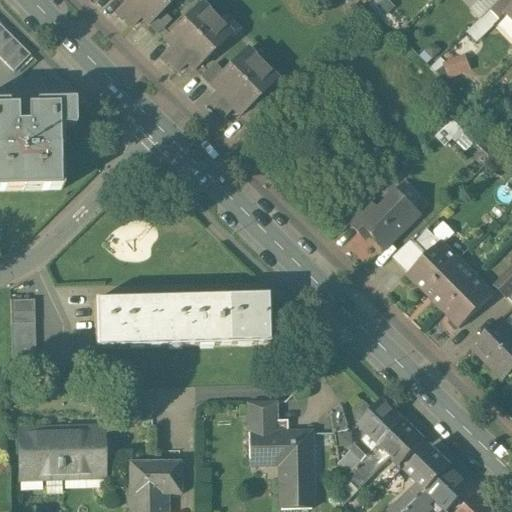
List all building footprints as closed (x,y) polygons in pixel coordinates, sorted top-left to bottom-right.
[(122,0),(125,3),(118,10),(117,11),(117,12),(115,14),(120,19),(123,17),(133,27),(134,26),(141,19),(148,27),(175,0),(122,0)] [(511,0),(501,0),(490,12),(499,21),(504,16),(504,15),(511,6),(511,0)] [(195,10),(163,42),(171,49),(164,56),(162,57),(163,58),(161,60),(166,65),(168,63),(178,73),(180,72),(186,65),(194,73),(226,41),(218,33),(223,29),(207,13),(203,18),(195,10)] [(30,57),(0,27),(0,59),(13,73),(30,57)] [(454,79),(475,69),(467,54),(446,64),(454,79)] [(241,56),(209,87),(216,95),(209,102),(209,101),(208,103),(206,105),(211,110),(213,108),(224,119),(225,118),(225,117),(232,111),(239,118),(271,86),(264,79),(268,75),(253,59),(248,63),(241,56)] [(28,120),(16,120),(16,109),(8,110),(7,105),(0,105),(0,193),(62,192),(62,166),(59,166),(59,151),(62,150),(62,129),(74,129),(73,103),(36,104),(37,109),(28,109),(28,120)] [(447,145),(464,130),(457,122),(440,137),(447,145)] [(377,213),(361,228),(363,230),(383,251),(419,216),(393,190),(393,191),(395,194),(377,213)] [(368,204),(347,225),(358,235),(363,230),(361,228),(377,213),(368,204)] [(411,240),(392,260),(400,268),(419,248),(411,240)] [(407,276),(406,277),(416,287),(418,286),(425,294),(457,262),(440,244),(427,256),(407,276)] [(419,248),(400,268),(407,276),(427,256),(419,248)] [(457,262),(425,294),(433,301),(431,303),(441,312),(474,279),(457,262)] [(511,274),(497,290),(506,299),(511,293),(511,274)] [(474,279),(441,312),(441,313),(443,311),(450,319),(448,320),(459,330),(492,297),(474,279)] [(268,297),(94,302),(94,334),(95,350),(269,345),(268,297)] [(34,301),(10,302),(11,326),(34,325),(34,301)] [(511,333),(500,322),(472,350),(473,351),(475,349),(490,364),(488,365),(489,366),(490,366),(503,379),(503,380),(504,381),(511,372),(511,333)] [(36,382),(35,325),(34,325),(11,326),(12,382),(36,382)] [(94,334),(72,334),(73,380),(96,380),(95,350),(94,334)] [(152,391),(115,392),(116,416),(153,415),(152,391)] [(274,403),(247,404),(249,460),(250,460),(251,460),(251,459),(249,459),(249,437),(248,424),(275,422),(274,403)] [(382,403),(359,426),(366,433),(379,446),(402,423),(382,403)] [(340,406),(330,414),(330,415),(333,435),(348,431),(347,426),(346,426),(341,407),(340,406)] [(275,422),(248,424),(249,437),(275,436),(275,422)] [(372,453),(345,480),(357,492),(391,459),(399,467),(423,443),(402,423),(379,446),(372,453)] [(103,430),(17,433),(19,481),(105,478),(103,430)] [(379,446),(366,433),(361,442),(372,453),(379,446)] [(352,448),(353,435),(341,434),(340,447),(352,448)] [(275,436),(249,437),(249,459),(251,459),(287,458),(288,490),(281,490),(281,511),(311,510),(309,435),(275,436)] [(361,442),(338,465),(341,484),(345,480),(372,453),(361,442)] [(429,449),(405,472),(417,484),(426,492),(449,469),(429,449)] [(180,463),(128,464),(128,497),(129,497),(166,497),(180,496),(180,463)] [(445,511),(469,489),(449,469),(426,492),(433,500),(445,511)] [(417,484),(388,511),(406,511),(426,492),(417,484)] [(426,492),(406,511),(426,511),(429,509),(426,506),(433,500),(426,492)] [(491,511),(476,496),(459,511),(491,511)] [(166,511),(166,497),(129,497),(128,511),(166,511)]
